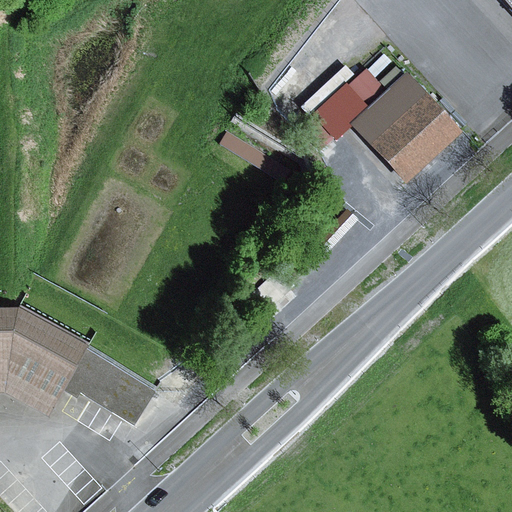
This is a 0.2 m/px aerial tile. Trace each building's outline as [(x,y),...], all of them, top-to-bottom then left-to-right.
[(511,0),(497,0),(511,16),(511,0)] [(349,66),(303,105),(311,115),(357,76),(349,66)] [(464,133),(409,74),(351,128),(406,187),(464,133)] [(232,127),(222,144),(284,181),(294,164),(232,127)] [(275,272),(250,296),(267,313),(292,290),(275,272)] [(156,392),(89,348),(21,309),(0,310),(0,395),(5,395),(49,420),(56,408),(68,387),(91,400),(134,426),(156,392)]
